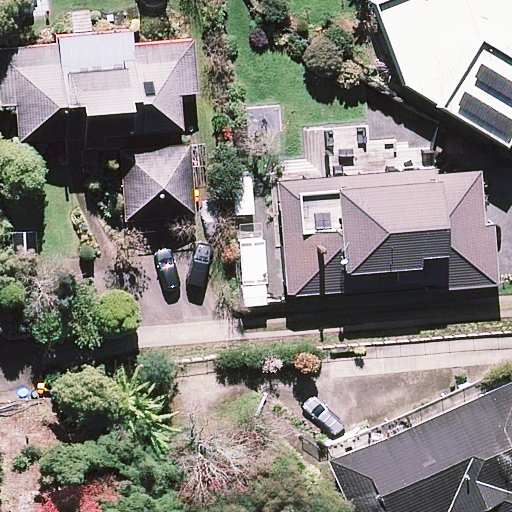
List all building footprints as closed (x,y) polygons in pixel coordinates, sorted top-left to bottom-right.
[(511,0),(374,0),(362,4),(385,54),(396,84),(495,153),(511,129),(511,0)] [(190,39),(0,51),(0,109),(13,110),(16,148),(181,137),(171,99),(200,106),(190,39)] [(190,217),(185,149),(115,154),(120,222),(190,217)] [(480,168),(271,181),(277,304),(507,287),(480,168)] [(511,511),(511,377),(510,372),(316,462),(339,511),(511,511)]
